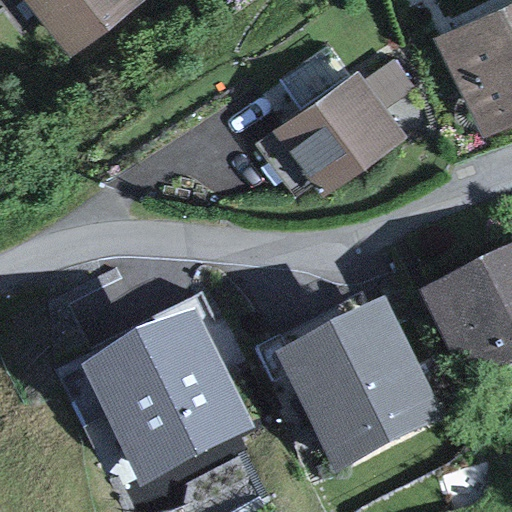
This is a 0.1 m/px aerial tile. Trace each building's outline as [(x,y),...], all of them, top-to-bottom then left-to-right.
[(43,0),(74,39),(124,0),(43,0)] [(511,107),(511,17),(459,44),(495,116),(511,107)] [(262,147),(296,195),(391,129),(357,82),(276,137),(262,147)] [(511,266),(446,299),(479,364),(511,347),(511,266)] [(343,458),(428,415),(383,326),(298,369),(343,458)] [(149,468),(236,424),(189,333),(103,377),(149,468)]
